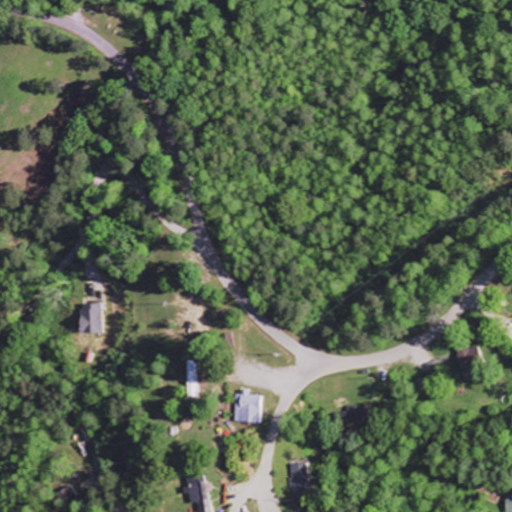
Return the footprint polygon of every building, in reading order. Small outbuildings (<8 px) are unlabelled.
[(78,334),(101,334),(100,305),(87,305),(87,310),(77,311),(78,334)] [(461,371),(483,364),(477,346),(456,352),(461,371)] [(262,424),(263,395),(236,394),(235,423),(262,424)] [(291,466),(296,500),(314,497),(309,464),(291,466)] [(211,511),(208,493),(211,493),(209,484),(205,485),(203,475),(184,479),(190,505),(196,504),(197,511),(211,511)]
